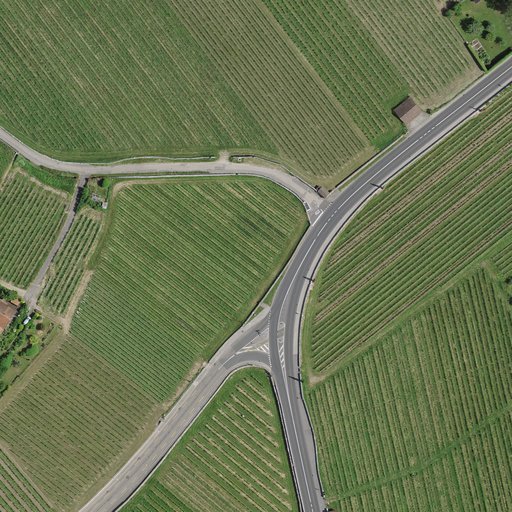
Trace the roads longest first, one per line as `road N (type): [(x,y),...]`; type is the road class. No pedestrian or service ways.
road 1 (unclassified): [(0,134),(50,165),(285,176),(332,218)]
road 2 (secondary): [(511,69),(332,218)]
road 3 (tertiary): [(220,369),(96,511)]
road 4 (secondary): [(314,511),(285,357)]
